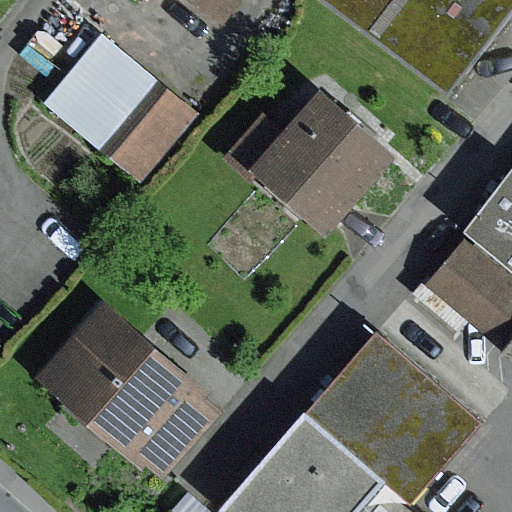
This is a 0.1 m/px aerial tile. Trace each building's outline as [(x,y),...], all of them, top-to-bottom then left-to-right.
[(195,0),(224,21),(239,0),(195,0)] [(511,19),(511,0),(323,0),(450,98),(511,19)] [(110,39),(48,108),(136,187),(198,117),(110,39)] [(321,89),(246,167),(323,241),(398,163),(321,89)] [(511,173),(471,235),(511,267),(511,327),(500,344),(511,353),(511,173)] [(511,327),(511,267),(471,235),(432,285),(500,344),(511,327)] [(107,311),(40,388),(159,490),(226,413),(107,311)] [(476,428),(373,340),(306,417),(384,485),(409,505),(476,428)] [(306,417),(223,511),(359,511),(384,485),(306,417)]
